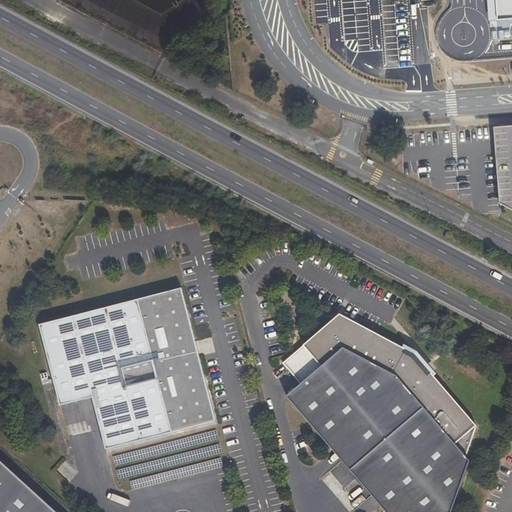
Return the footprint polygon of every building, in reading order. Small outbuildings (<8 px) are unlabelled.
[(511,131),(492,133),(498,211),(511,217),(511,131)] [(207,381),(183,289),(178,290),(202,382),(207,381)] [(178,290),(40,326),(62,407),(94,399),(108,451),(219,422),(207,381),(202,382),(178,290)] [(289,398),(387,511),(455,511),(473,462),(469,457),(480,427),(434,373),(431,375),(416,358),(408,354),(410,350),(343,315),(285,364),(304,385),(289,398)] [(59,511),(0,458),(0,511),(59,511)]
